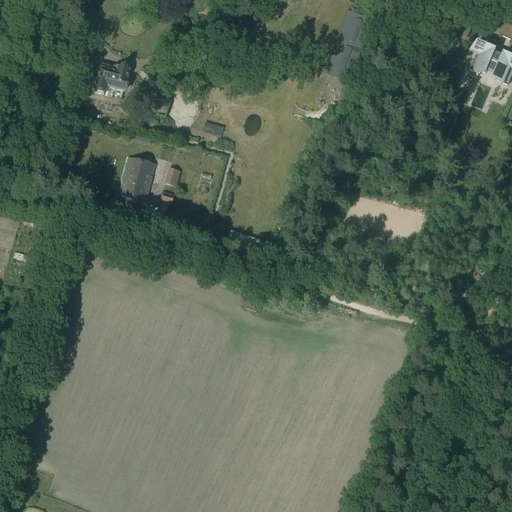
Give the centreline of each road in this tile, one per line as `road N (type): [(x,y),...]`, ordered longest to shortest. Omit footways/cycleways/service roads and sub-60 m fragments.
road 1 (track): [(0,200),(94,217),(511,352)]
road 2 (track): [(335,83),(313,115),(256,104),(199,117),(184,97)]
road 3 (track): [(133,63),(168,94),(187,96),(200,79),(200,38)]
